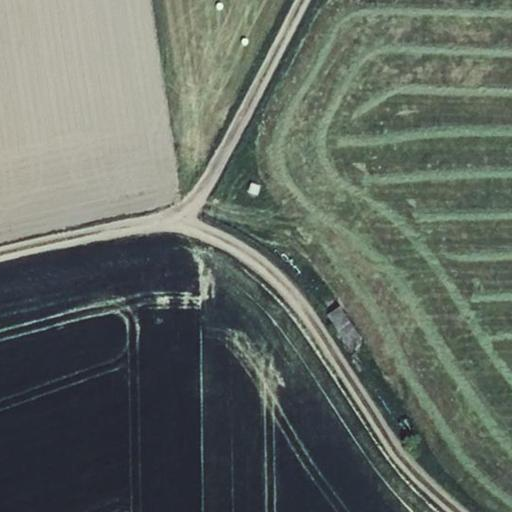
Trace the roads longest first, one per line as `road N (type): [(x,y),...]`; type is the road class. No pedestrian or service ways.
road 1 (track): [(185,206),(269,264),(398,438),(470,511)]
road 2 (track): [(185,206),(257,100),(307,0)]
road 3 (track): [(0,247),(185,206)]
